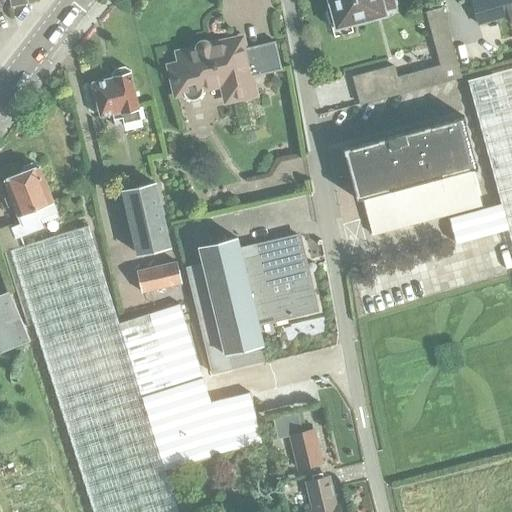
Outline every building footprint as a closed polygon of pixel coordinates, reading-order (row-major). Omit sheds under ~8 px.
[(332,0),(335,7),(326,9),(331,27),(385,12),(383,7),(393,5),(391,0),(332,0)] [(511,0),(470,0),(478,24),(511,13),(511,0)] [(442,67),(398,79),(394,64),(353,76),(360,104),(459,77),(440,7),(426,11),(442,67)] [(241,39),(209,46),(208,45),(208,44),(207,43),(206,42),(205,42),(203,42),(202,42),(201,42),(200,43),(199,44),(198,45),(198,46),(198,47),(198,49),(179,53),(181,64),(170,66),(176,93),(183,92),(183,93),(184,95),(185,96),(186,97),(188,98),(189,99),(191,99),(193,99),(195,99),(196,98),(198,98),(199,97),(200,95),(201,94),(202,92),(202,91),(202,89),(202,87),(223,82),(227,99),(253,93),(250,76),(282,69),(275,41),(243,48),(241,39)] [(130,68),(124,66),(116,68),(111,73),(112,77),(93,82),(100,116),(112,113),(115,125),(142,119),(130,68)] [(456,243),(508,229),(511,243),(511,67),(468,79),(501,203),(449,217),(456,243)] [(358,200),(362,199),(372,235),(482,205),(472,169),(478,167),(463,116),(344,149),(358,200)] [(8,208),(14,206),(21,224),(12,227),(16,237),(43,226),(40,218),(58,211),(41,164),(4,179),(10,195),(4,198),(8,208)] [(170,245),(155,182),(123,190),(138,252),(170,245)] [(177,511),(164,470),(224,451),(261,442),(256,418),(249,392),(210,402),(179,304),(118,323),(87,225),(9,250),(92,511),(177,511)] [(256,319),(271,316),(273,319),(316,309),(307,270),(302,271),(298,255),(303,254),(298,235),(255,246),(257,251),(241,256),(237,237),(198,247),(202,265),(194,267),(216,353),(222,370),(262,360),(259,344),(263,343),(258,323),(256,319)] [(142,291),(182,282),(177,260),(137,270),(142,291)] [(0,350),(28,339),(9,291),(0,294),(0,350)] [(340,511),(339,505),(335,506),(328,477),(307,483),(313,511),(340,511)]
